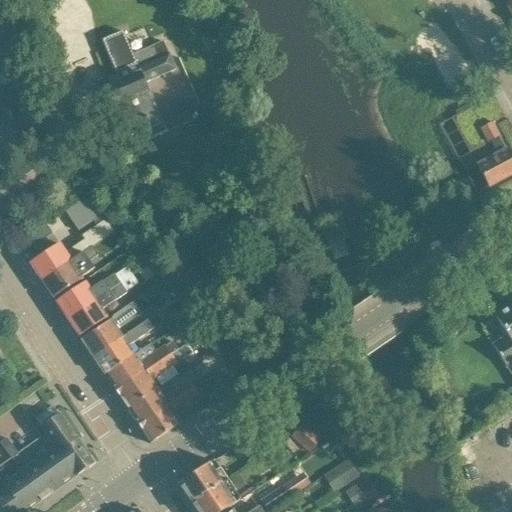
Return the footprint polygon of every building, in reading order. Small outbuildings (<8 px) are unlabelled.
[(162,42),(150,48),(132,56),(122,33),(102,41),(120,83),(106,89),(105,92),(111,106),(114,107),(116,106),(126,128),(125,129),(129,138),(138,134),(142,143),(166,131),(145,84),(175,70),(162,42)] [(42,122),(34,103),(10,44),(0,48),(0,98),(18,146),(42,122)] [(477,167),(488,187),(476,194),(479,199),(488,216),(511,199),(511,131),(506,121),(504,117),(492,96),(451,120),(477,167)] [(198,119),(189,99),(165,109),(174,129),(198,119)] [(101,217),(84,199),(63,213),(78,233),(101,217)] [(46,253),(30,265),(42,283),(81,255),(114,232),(106,220),(81,236),(83,240),(63,254),(57,246),(46,253)] [(32,248),(49,237),(52,235),(46,225),(26,238),(32,248)] [(81,255),(42,283),(53,300),(70,289),(81,281),(76,273),(88,265),(121,243),(114,232),(81,255)] [(67,320),(120,284),(114,275),(89,292),(83,284),(55,303),(67,320)] [(101,310),(113,302),(127,293),(120,284),(67,320),(79,338),(107,319),(101,310)] [(93,359),(156,317),(150,309),(138,317),(131,306),(109,321),(110,322),(81,341),(93,359)] [(511,306),(495,317),(507,336),(491,347),(511,379),(511,306)] [(104,375),(133,356),(129,350),(162,327),(156,317),(93,359),(104,375)] [(116,393),(182,347),(178,341),(158,355),(150,344),(133,356),(104,375),(116,393)] [(127,410),(156,390),(152,383),(189,358),(182,347),(116,393),(127,410)] [(139,428),(204,384),(199,376),(163,400),(156,390),(127,410),(139,428)] [(175,417),(210,393),(220,387),(213,377),(204,384),(139,428),(151,444),(180,424),(175,417)] [(55,447),(62,457),(80,445),(59,415),(41,428),(41,429),(46,435),(54,447),(55,447)] [(46,435),(41,429),(41,428),(34,419),(29,422),(41,439),(46,435)] [(0,443),(11,460),(18,455),(6,439),(0,443)] [(80,445),(62,457),(76,477),(94,464),(80,445)] [(76,477),(62,457),(55,447),(54,447),(37,459),(58,489),(75,477),(76,477)] [(20,472),(41,501),(58,489),(37,459),(20,472)] [(196,511),(205,511),(234,493),(213,462),(178,485),(196,511)] [(348,463),(336,471),(347,488),(359,480),(348,463)] [(21,511),(25,511),(41,501),(20,472),(2,485),(3,487),(4,487),(21,511)] [(367,481),(356,488),(366,503),(377,496),(367,481)] [(266,511),(296,492),(290,483),(256,506),(257,508),(251,511),(232,511),(230,511),(266,511)] [(21,511),(4,487),(3,487),(0,489),(0,511),(21,511)] [(205,511),(223,511),(240,501),(234,493),(205,511)]
